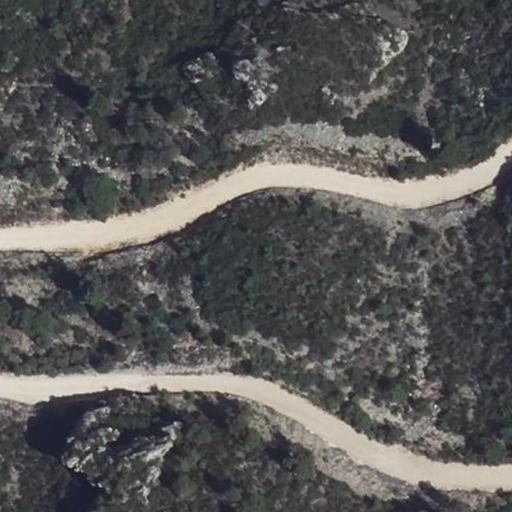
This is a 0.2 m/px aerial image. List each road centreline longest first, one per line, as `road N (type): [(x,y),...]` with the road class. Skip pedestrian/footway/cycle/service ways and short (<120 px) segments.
road 1 (track): [(0,244),(145,232),(248,177),(314,177),(388,194),(435,190),(483,178),(511,153)]
road 2 (track): [(511,476),(456,477),(372,462),(302,414),(243,386),(192,375),(0,388)]
